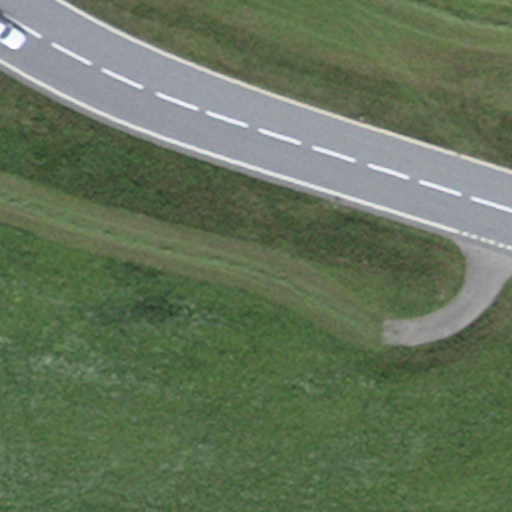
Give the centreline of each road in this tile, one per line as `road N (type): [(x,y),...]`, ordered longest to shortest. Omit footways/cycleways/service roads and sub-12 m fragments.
road 1 (primary): [(511,212),(164,98),(0,13)]
road 2 (track): [(367,327),(426,331),(471,304),(507,211)]
